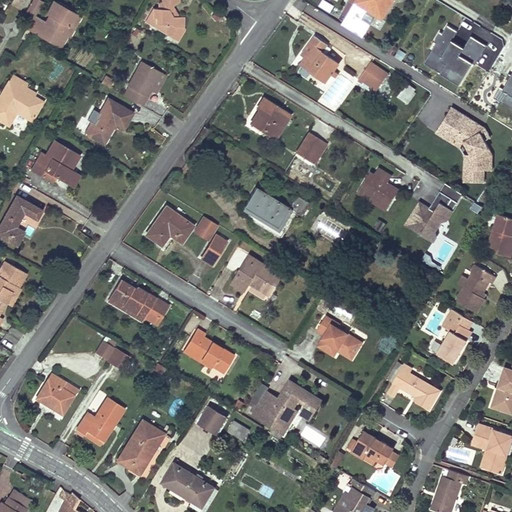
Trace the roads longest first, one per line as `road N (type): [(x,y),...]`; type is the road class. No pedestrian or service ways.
road 1 (residential): [(103,243),(265,25)]
road 2 (unknown): [(241,57),(434,180)]
road 3 (residential): [(511,314),(424,459),(407,511)]
road 4 (unknown): [(299,0),(472,105)]
road 5 (residential): [(103,243),(274,349)]
road 6 (residential): [(0,393),(103,243)]
road 7 (residential): [(114,511),(0,436)]
